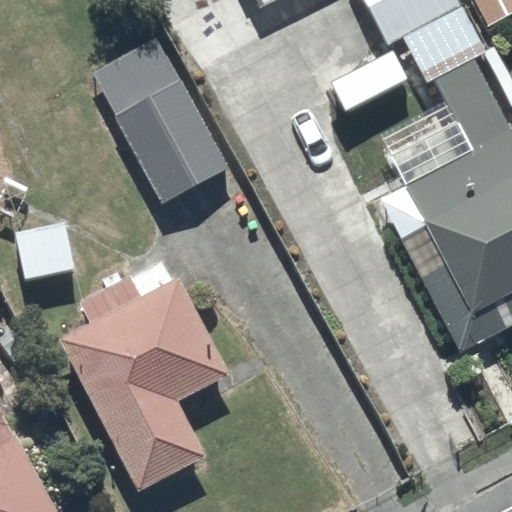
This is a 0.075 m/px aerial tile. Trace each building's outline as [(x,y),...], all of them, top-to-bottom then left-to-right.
[(454,0),(362,0),(385,42),(456,3),(454,0)] [(154,37),(90,71),(160,202),(226,167),(179,77),(176,79),(154,37)] [(511,123),(507,127),(470,54),(431,75),(452,117),(385,152),(422,224),(396,237),(455,353),(511,324),(511,123)] [(61,220),(11,231),(21,276),(70,266),(61,220)] [(202,456),(175,398),(224,372),(174,275),(170,277),(159,257),(76,301),(86,321),(55,337),(135,490),(202,456)] [(1,431),(0,428),(0,511),(53,511),(8,427),(1,431)]
